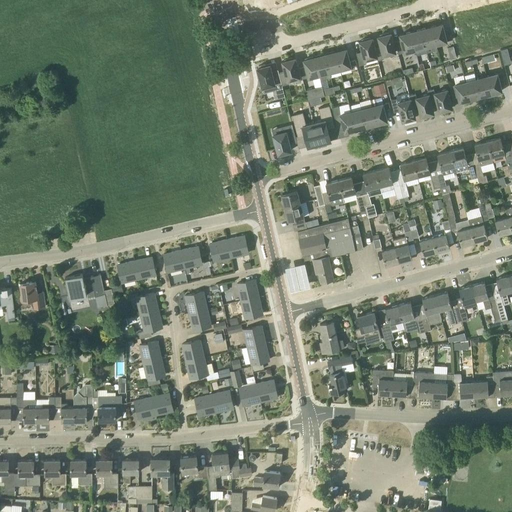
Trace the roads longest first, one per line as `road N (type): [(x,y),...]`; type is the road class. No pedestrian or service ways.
road 1 (residential): [(0,263),(261,209)]
road 2 (residential): [(511,111),(254,178)]
road 3 (residential): [(185,437),(168,293),(274,267)]
road 4 (residential): [(284,315),(511,252)]
road 5 (unclassified): [(307,419),(511,415)]
road 6 (residential): [(428,0),(431,8),(278,44),(270,15)]
road 7 (residential): [(0,442),(185,437)]
road 8 (secondary): [(254,178),(221,34)]
road 9 (residential): [(185,437),(307,419)]
